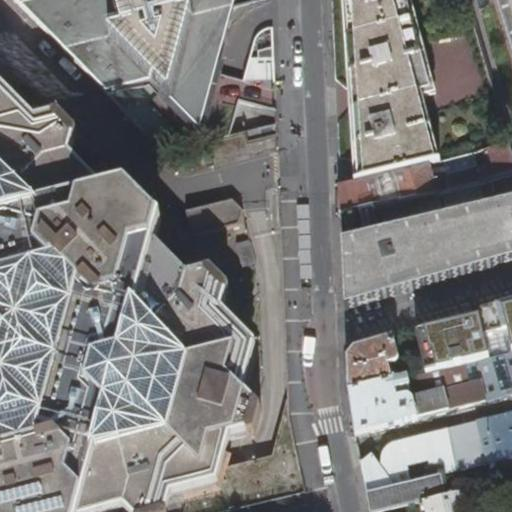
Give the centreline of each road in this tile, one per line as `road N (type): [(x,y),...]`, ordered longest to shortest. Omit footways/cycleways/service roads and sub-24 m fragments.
road 1 (residential): [(309,0),(326,430),(345,511)]
road 2 (unknown): [(315,166),(171,196),(151,191),(0,29)]
